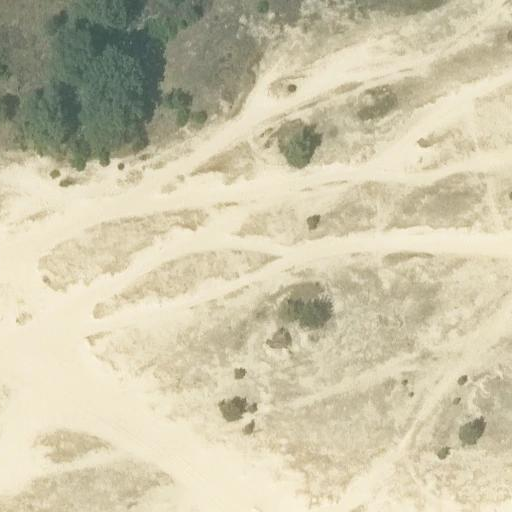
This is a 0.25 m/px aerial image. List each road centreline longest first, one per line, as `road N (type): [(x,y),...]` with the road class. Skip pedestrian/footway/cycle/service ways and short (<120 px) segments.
road 1 (track): [(500,0),(437,50),(299,98),(156,187),(0,257)]
road 2 (track): [(0,341),(228,511)]
